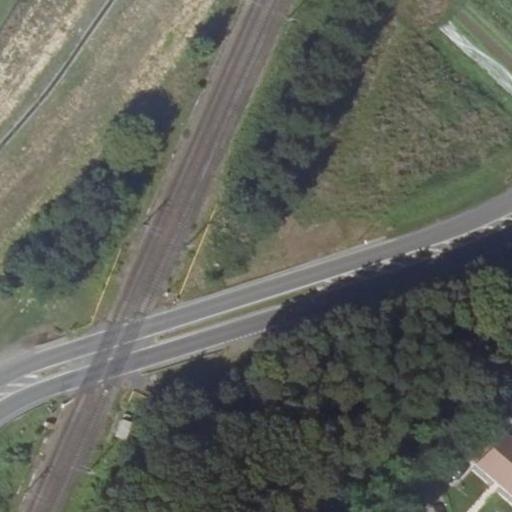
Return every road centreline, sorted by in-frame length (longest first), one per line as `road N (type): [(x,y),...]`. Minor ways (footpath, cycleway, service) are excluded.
road 1 (tertiary): [(0,412),(45,388),(511,236)]
road 2 (tertiary): [(511,202),(413,244),(0,378)]
